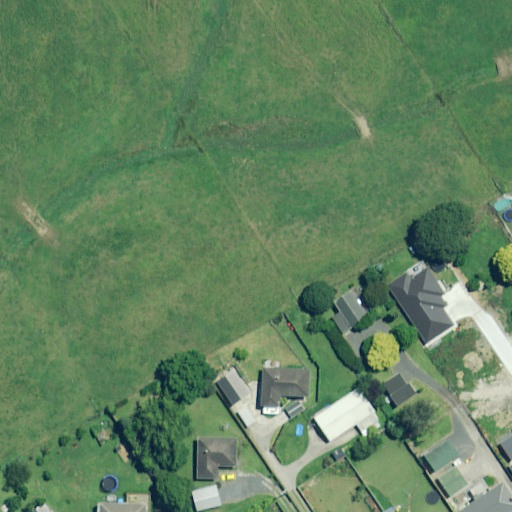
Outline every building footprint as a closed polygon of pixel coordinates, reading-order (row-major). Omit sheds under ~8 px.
[(408,275),(388,288),(425,345),(454,326),(441,307),(445,304),(440,296),(443,294),(427,270),(411,281),(408,275)] [(377,300),(370,304),(359,287),(335,303),(343,314),(335,319),(344,333),(368,317),(375,312),(382,307),(377,300)] [(281,396),(296,397),(296,405),(306,405),(306,397),(309,397),(309,370),(265,369),(264,407),(281,407),(281,396)] [(408,376),(388,371),(386,380),(406,385),(408,376)] [(251,395),(235,372),(218,383),(235,406),(251,395)] [(381,420),(360,389),(315,418),(331,441),(358,424),(363,432),(381,420)] [(258,422),(248,408),(239,414),(249,428),(258,422)] [(511,436),(499,444),(509,459),(511,457),(511,436)] [(436,471),(460,455),(449,438),(425,454),(436,471)] [(236,467),(236,439),(200,439),(199,479),(218,479),(218,467),(236,467)] [(353,451),(347,443),(334,452),(339,460),(353,451)] [(469,485),(456,465),(438,477),(452,497),(469,485)] [(472,492),(478,500),(460,511),(511,511),(511,496),(503,483),(491,491),(485,483),(472,492)] [(222,506),(217,485),(193,490),(198,511),(222,506)]
